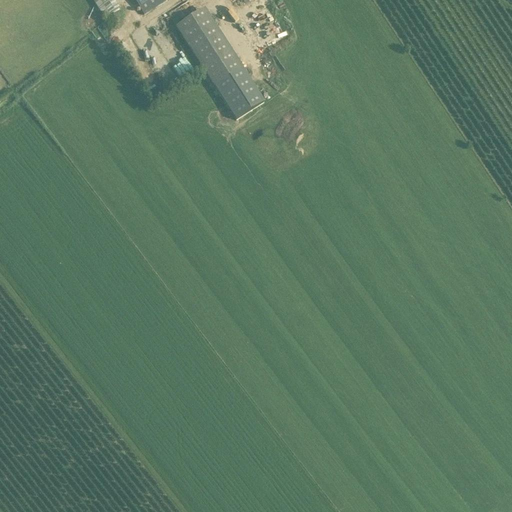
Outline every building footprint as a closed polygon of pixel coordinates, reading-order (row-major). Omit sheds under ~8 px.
[(112,0),(91,0),(103,19),(118,9),(112,0)] [(133,0),(143,16),(169,0),(133,0)] [(214,88),(236,121),(264,103),(204,10),(176,28),(206,74),(214,88)] [(264,20),(271,42),(283,39),(276,17),(264,20)] [(183,76),(194,68),(172,41),(162,49),(183,76)]
